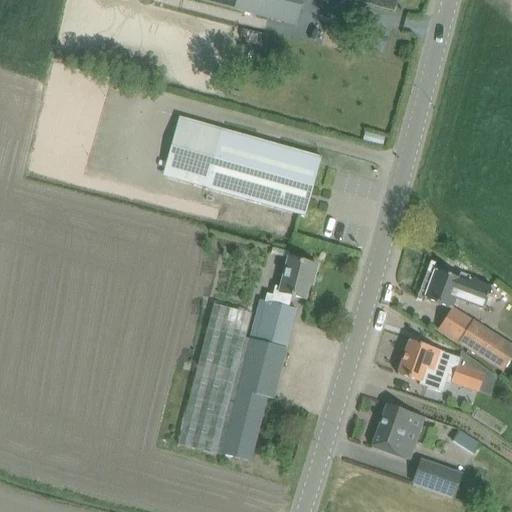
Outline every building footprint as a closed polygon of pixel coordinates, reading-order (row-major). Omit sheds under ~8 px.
[(202,0),(292,24),(298,0),(202,0)] [(350,0),(350,1),(393,12),(395,0),(350,0)] [(164,175),(204,186),(300,213),(316,158),(220,131),(179,119),(164,175)] [(364,133),(362,141),(382,146),(384,138),(364,133)] [(231,213),(244,218),(247,209),(234,205),(231,213)] [(262,300),(252,340),(245,338),(251,314),(213,304),(178,445),(216,454),(216,453),(250,461),(266,398),(273,399),(296,310),(289,308),(292,296),(305,299),(310,280),(314,280),(317,266),(298,261),(288,258),(290,252),(273,248),(271,254),(286,258),(278,287),(275,286),(271,303),(262,300)] [(424,299),(452,309),(456,297),(462,300),(461,301),(484,309),(485,305),(489,307),(493,296),(489,295),(492,287),(469,279),(468,282),(435,270),(424,299)] [(511,345),(471,320),(466,327),(448,315),(438,331),(456,343),(504,372),(511,358),(511,345)] [(410,341),(398,375),(416,382),(419,383),(418,386),(442,394),(447,382),(451,383),(457,363),(485,372),(485,371),(461,354),(459,358),(440,352),(429,348),(410,341)] [(478,392),(483,377),(485,372),(457,363),(451,383),(478,392)] [(372,448),(391,454),(410,461),(425,419),(387,405),(372,448)] [(440,445),(463,451),(467,437),(445,431),(440,445)] [(412,483),(454,498),(462,475),(421,460),(412,483)]
